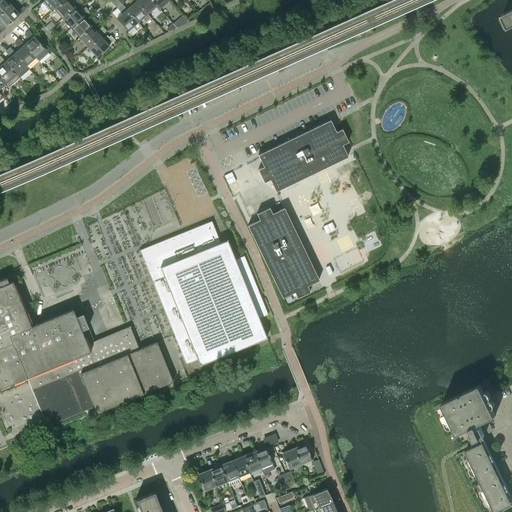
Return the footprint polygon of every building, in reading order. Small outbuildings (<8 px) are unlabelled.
[(0,0),(0,14),(11,5),(14,3),(11,0),(9,2),(6,0),(0,0)] [(50,12),(54,9),(64,0),(44,0),(41,3),(42,3),(50,12)] [(64,0),(54,9),(62,19),(75,7),(81,2),(78,0),(64,0)] [(138,22),(142,18),(146,22),(150,18),(151,18),(147,14),(136,1),(134,0),(126,0),(131,5),(126,9),(138,22)] [(147,14),(157,6),(151,0),(136,0),(136,1),(147,14)] [(151,0),(157,6),(160,9),(162,7),(169,1),(170,1),(169,0),(151,0)] [(209,3),(197,12),(200,16),(212,10),(209,3)] [(141,26),(138,22),(126,9),(122,4),(117,8),(122,13),(116,18),(128,31),(133,27),(136,30),(141,26)] [(11,5),(0,14),(0,20),(5,26),(5,27),(22,12),(19,9),(17,11),(11,5)] [(71,28),(84,17),(89,12),(85,7),(80,12),(75,7),(62,19),(71,28)] [(511,9),(502,15),(502,16),(501,17),(506,27),(507,27),(508,28),(511,25),(511,9)] [(79,38),(92,26),(97,21),(93,17),(88,21),(84,17),(71,28),(79,38)] [(87,47),(101,36),(106,31),(102,26),(97,31),(92,26),(79,38),(87,47)] [(29,40),(24,44),(36,57),(35,57),(39,61),(48,53),(45,49),(34,36),(29,30),(28,30),(28,31),(24,35),(29,40)] [(101,36),(87,47),(96,57),(109,45),(115,40),(114,40),(110,36),(109,37),(107,35),(103,39),(101,36)] [(26,66),(35,57),(36,57),(24,44),(19,39),(15,43),(19,48),(14,53),(26,66)] [(30,69),(26,66),(14,53),(10,47),(5,51),(10,57),(5,61),(17,74),(20,78),(20,77),(29,69),(29,70),(30,69)] [(20,78),(17,74),(5,61),(0,56),(0,64),(0,65),(0,74),(7,83),(10,86),(11,86),(10,86),(20,78)] [(67,73),(62,68),(57,72),(62,78),(67,73)] [(259,169),(257,170),(258,170),(263,182),(264,182),(266,181),(270,179),(275,191),(303,178),(336,162),(348,156),(346,154),(342,145),(346,143),(348,142),(347,141),(342,130),(342,129),(340,130),(336,132),(330,120),(258,155),(263,167),(259,169)] [(231,172),(224,176),(228,185),(235,181),(231,172)] [(310,292),(307,286),(319,280),(284,208),(272,214),(269,208),(256,214),(259,220),(247,225),(282,297),(294,292),(297,298),(310,292)] [(220,242),(211,221),(140,250),(174,335),(186,364),(197,359),(199,365),(266,338),(258,318),(268,314),(261,299),(244,256),(235,259),(227,240),(220,242)] [(0,388),(18,381),(27,377),(28,381),(29,381),(42,415),(44,419),(47,426),(47,425),(87,409),(94,406),(95,410),(96,413),(172,382),(173,381),(172,380),(160,351),(156,342),(147,346),(139,349),(138,348),(130,326),(125,328),(108,335),(93,341),(82,314),(75,317),(75,316),(73,309),(44,321),(31,326),(12,281),(9,283),(8,282),(6,278),(0,280),(0,388)] [(465,451),(487,497),(494,511),(495,511),(511,504),(511,502),(511,501),(511,495),(482,436),(488,434),(490,426),(489,422),(488,423),(486,420),(495,416),(480,384),(442,403),(457,434),(470,428),(471,431),(470,431),(475,440),(480,437),(482,442),(465,451)] [(305,443),(293,448),(300,465),(312,460),(305,443)] [(265,446),(254,451),(261,468),(263,473),(274,469),(272,463),(269,455),(270,454),(268,447),(266,448),(265,446)] [(293,448),(282,452),(289,469),(300,465),(293,448)] [(254,451),(243,455),(250,472),(261,468),(254,451)] [(243,455),(231,460),(238,477),(250,472),(243,455)] [(231,460),(220,464),(227,482),(229,486),(240,481),(238,477),(231,460)] [(318,460),(312,462),(317,474),(323,471),(318,460)] [(220,464),(209,469),(216,486),(227,482),(220,464)] [(209,469),(197,474),(201,483),(200,483),(202,490),(204,489),(204,491),(216,486),(209,469)] [(290,471),(284,473),(289,485),(294,483),(290,471)] [(284,473),(279,476),(283,487),(289,485),(284,473)] [(326,488),(304,498),(309,511),(312,510),(332,501),(328,492),(326,488)] [(140,511),(162,511),(154,492),(135,499),(140,511)] [(251,493),(246,495),(248,502),(254,499),(251,493)] [(246,495),(240,498),(243,504),(248,502),(246,495)] [(284,495),(276,498),(279,504),(286,500),(284,495)] [(233,496),(222,500),(226,511),(237,506),(233,496)] [(336,511),(332,501),(312,510),(312,511),(336,511)]
